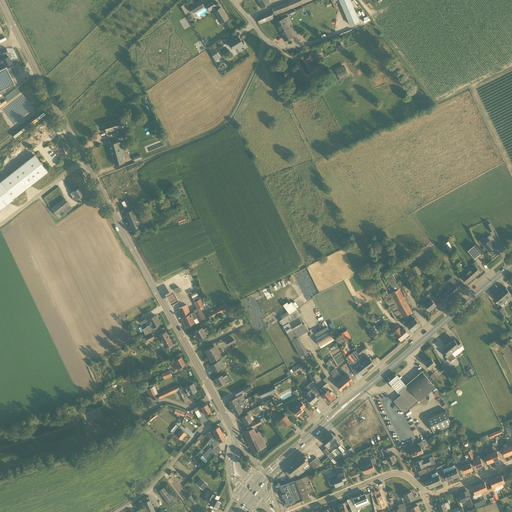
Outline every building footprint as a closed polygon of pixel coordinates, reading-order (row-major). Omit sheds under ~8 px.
[(212,0),(205,4),(209,11),(211,10),(214,15),(216,14),(221,22),(227,18),(221,7),(217,10),(215,7),(216,7),(212,0)] [(275,15),(288,10),(313,0),(291,0),(287,2),(272,8),(275,15)] [(360,21),(350,0),(339,0),(350,25),(360,21)] [(259,25),(275,18),(272,12),(257,19),(259,25)] [(286,23),(284,19),(276,22),(285,41),(294,37),(287,23),(286,23)] [(235,39),(233,36),(225,41),(227,44),(229,43),(233,50),(237,48),(239,52),(247,47),(244,43),(243,43),(239,37),(235,39)] [(209,51),(214,59),(219,56),(214,47),(209,51)] [(8,53),(6,48),(0,51),(0,62),(2,67),(5,65),(6,66),(12,63),(8,56),(8,57),(7,54),(8,53)] [(310,64),(309,62),(308,60),(314,57),(311,52),(305,55),(305,56),(299,59),(307,75),(314,71),(312,68),(313,67),(314,69),(321,65),(317,59),(311,63),(311,64),(310,64)] [(340,79),(349,74),(344,64),(335,69),(340,79)] [(12,67),(7,69),(12,78),(16,76),(17,76),(12,66),(12,67)] [(0,93),(4,92),(3,90),(14,84),(12,78),(7,69),(6,67),(0,70),(0,94),(0,93)] [(103,124),(106,133),(122,128),(120,119),(103,124)] [(122,148),(121,142),(109,145),(112,156),(120,154),(119,149),(122,148)] [(124,155),(122,148),(119,149),(120,154),(112,156),(115,165),(123,163),(121,156),(124,155)] [(12,199),(47,172),(34,155),(0,182),(0,209),(12,199)] [(128,182),(120,187),(122,192),(123,195),(122,196),(124,198),(125,198),(127,202),(138,196),(132,186),(130,187),(128,182)] [(77,199),(83,195),(79,188),(73,191),(76,196),(72,198),(73,201),(77,198),(77,199)] [(56,216),(62,212),(69,206),(70,205),(64,198),(51,209),(56,216)] [(132,230),(140,226),(137,219),(139,218),(135,208),(125,213),(132,230)] [(486,225),(490,232),(494,230),(491,223),(486,225)] [(487,242),(483,245),(485,248),(486,248),(489,251),(495,247),(494,245),(497,242),(491,235),(485,240),(487,242)] [(475,245),(467,251),(475,260),(482,254),(475,245)] [(420,261),(432,253),(427,246),(415,254),(420,261)] [(475,266),(474,264),(460,275),(467,283),(483,270),(478,264),(475,266)] [(416,275),(421,271),(416,265),(411,269),(416,275)] [(408,324),(407,325),(412,332),(421,325),(411,313),(412,312),(404,297),(408,295),(403,286),(400,281),(397,283),(394,277),(393,277),(391,275),(386,277),(394,292),(388,295),(387,291),(382,294),(396,321),(403,317),(408,324)] [(443,294),(440,297),(445,303),(459,290),(452,282),(454,280),(452,277),(447,281),(449,284),(441,292),(443,294)] [(427,291),(432,287),(428,282),(423,286),(427,291)] [(171,288),(164,292),(170,303),(177,299),(171,288)] [(511,292),(511,293),(506,288),(501,292),(505,297),(507,295),(509,298),(511,300),(511,298),(511,292)] [(505,297),(501,292),(495,298),(502,307),(508,302),(511,300),(509,298),(507,295),(505,297)] [(430,311),(436,305),(431,299),(434,297),(430,293),(421,301),(430,311)] [(200,299),(198,295),(192,298),(194,302),(197,309),(193,311),(194,312),(191,314),(186,305),(178,308),(182,318),(181,318),(186,327),(195,322),(193,320),(197,318),(198,321),(205,318),(200,308),(203,306),(200,299)] [(210,320),(229,310),(225,304),(207,313),(210,320)] [(306,317),(301,308),(299,309),(301,313),(299,314),(296,309),(297,309),(296,308),(282,318),(282,319),(280,320),(300,356),(307,352),(298,336),(309,331),(300,316),(302,315),(304,318),(306,317)] [(503,317),(506,315),(502,308),(498,311),(503,317)] [(230,322),(234,320),(230,311),(226,313),(230,322)] [(147,320),(152,328),(160,324),(155,315),(147,320)] [(207,329),(205,326),(201,328),(194,331),(195,332),(192,334),(194,338),(197,336),(199,339),(206,335),(204,331),(207,329)] [(402,330),(399,327),(394,332),(401,341),(409,334),(404,328),(402,330)] [(340,334),(344,341),(351,338),(347,330),(340,334)] [(321,348),(334,340),(328,331),(315,339),(321,348)] [(172,344),(166,332),(158,336),(162,342),(159,344),(162,349),(172,344)] [(145,343),(154,338),(152,334),(143,339),(145,343)] [(457,348),(458,349),(463,345),(458,340),(456,342),(454,340),(449,344),(454,351),(457,348)] [(359,354),(367,349),(363,344),(357,349),(358,350),(357,351),(359,354)] [(450,361),(455,357),(452,353),(454,351),(449,344),(443,349),(445,351),(443,353),(447,358),(450,361)] [(216,350),(214,347),(210,349),(210,348),(205,351),(211,361),(220,356),(217,350),(216,350)] [(161,360),(167,357),(164,351),(158,355),(161,360)] [(368,370),(363,363),(360,360),(356,356),(358,354),(355,351),(351,354),(357,361),(354,364),(353,362),(349,365),(353,372),(357,369),(361,375),(368,370)] [(369,359),(366,356),(363,359),(365,361),(363,363),(368,370),(375,364),(370,358),(369,359)] [(178,368),(185,364),(181,357),(173,361),(175,365),(173,366),(175,370),(178,368)] [(433,372),(435,370),(432,367),(436,364),(431,359),(425,364),(433,372)] [(221,360),(211,366),(215,373),(225,367),(221,360)] [(295,373),(305,366),(302,362),(292,368),(295,373)] [(134,375),(142,372),(140,367),(132,371),(134,375)] [(346,387),(335,374),(337,372),(335,368),(330,372),(333,376),(332,376),(336,381),(338,379),(339,380),(335,384),(337,385),(341,391),(346,387)] [(163,379),(171,376),(169,371),(161,374),(163,379)] [(215,378),(219,386),(229,380),(228,376),(226,372),(215,378)] [(343,378),(337,372),(335,374),(346,387),(350,384),(354,381),(348,375),(343,378)] [(419,400),(435,387),(422,372),(406,385),(407,385),(399,392),(402,395),(394,402),(404,413),(419,400)] [(407,384),(397,373),(389,380),(398,391),(407,384)] [(312,403),(318,398),(314,393),(318,390),(313,381),(307,386),(311,390),(305,395),(308,398),(312,403)] [(197,391),(193,383),(184,388),(185,392),(182,393),(184,397),(187,396),(197,393),(197,391)] [(333,398),(336,396),(332,390),(327,383),(320,388),(323,391),(321,392),(323,394),(322,394),(329,402),(332,400),(331,400),(333,398)] [(167,390),(168,391),(170,395),(176,392),(174,389),(178,388),(177,385),(173,387),(170,388),(167,390)] [(245,385),(233,391),(236,396),(248,389),(245,385)] [(150,397),(155,395),(152,387),(146,389),(150,397)] [(260,398),(271,394),(268,388),(258,392),(260,398)] [(170,395),(168,391),(167,390),(157,394),(159,399),(170,395)] [(231,408),(238,403),(243,401),(240,395),(228,402),(231,408)] [(235,416),(242,411),(239,406),(242,405),(243,406),(246,404),(244,400),(243,401),(238,403),(231,408),(235,416)] [(298,416),(304,411),(302,409),(305,406),(301,401),(295,407),(296,407),(293,410),(298,416)] [(211,411),(207,404),(201,408),(200,406),(193,409),(198,418),(211,411)] [(252,416),(261,411),(258,406),(246,413),(247,414),(242,417),(245,424),(252,420),(254,419),(252,416)] [(430,418),(436,431),(454,423),(448,410),(430,418)] [(191,419),(193,415),(189,413),(189,411),(187,411),(185,416),(191,419)] [(285,426),(291,422),(289,420),(292,418),(286,411),(282,415),(284,417),(280,420),(283,423),(282,423),(283,424),(283,423),(285,426)] [(252,428),(261,423),(259,419),(250,424),(252,428)] [(181,440),(186,433),(175,425),(170,431),(176,435),(181,440)] [(212,438),(215,437),(223,434),(219,426),(212,430),(207,432),(209,436),(214,433),(215,436),(212,438)] [(257,438),(253,429),(244,432),(246,438),(253,452),(266,446),(261,436),(257,438)] [(327,437),(335,447),(340,443),(331,433),(327,437)] [(196,445),(200,441),(204,436),(201,434),(197,438),(197,439),(192,444),(194,446),(195,444),(196,445)] [(220,444),(219,442),(225,439),(223,434),(215,437),(212,438),(214,441),(211,442),(214,447),(220,444)] [(335,447),(327,437),(322,441),(327,447),(328,446),(330,449),(331,448),(333,450),(336,448),(335,447)] [(427,446),(425,441),(415,444),(416,447),(410,449),(413,456),(417,455),(423,452),(421,448),(424,447),(427,446)] [(499,444),(497,445),(500,451),(502,450),(505,457),(511,454),(508,446),(504,448),(503,446),(502,443),(499,444)] [(494,461),(500,459),(497,452),(500,451),(497,445),(493,446),(495,452),(491,454),(494,461)] [(200,458),(206,463),(215,453),(210,448),(206,452),(200,458)] [(326,448),(323,451),(331,460),(335,456),(332,452),(330,453),(326,448)] [(385,454),(383,449),(379,450),(381,456),(382,455),(384,458),(382,459),(384,462),(389,460),(390,464),(396,462),(393,455),(390,456),(389,452),(385,454)] [(491,454),(489,450),(485,452),(484,450),(479,453),(480,455),(479,456),(480,458),(481,459),(485,458),(488,464),(494,461),(491,454)] [(301,464),(304,467),(308,463),(309,462),(307,460),(308,459),(305,455),(304,457),(303,456),(300,459),(303,462),(301,464)] [(369,473),(375,470),(378,468),(374,458),(370,459),(371,462),(362,466),(365,473),(368,472),(369,473)] [(425,466),(431,464),(429,458),(423,460),(423,459),(415,462),(417,469),(425,466)] [(474,461),(476,468),(483,466),(481,459),(480,458),(474,461)] [(300,470),(302,468),(304,467),(301,464),(303,462),(300,459),(295,464),(300,470)] [(453,478),(459,475),(458,472),(461,471),(457,463),(456,460),(453,461),(455,465),(449,468),(450,470),(453,478)] [(473,470),(469,460),(461,463),(465,473),(473,470)] [(300,470),(295,464),(285,472),(290,478),(287,480),(294,478),(301,474),(305,471),(302,468),(300,470)] [(354,477),(359,475),(357,469),(349,473),(351,477),(354,476),(354,477)] [(336,486),(344,483),(343,480),(346,479),(343,470),(336,473),(337,474),(332,476),(334,480),(333,480),(336,486)] [(450,470),(444,473),(447,480),(453,478),(450,470)] [(428,477),(427,476),(425,473),(419,475),(421,478),(423,477),(425,481),(426,480),(430,488),(435,485),(432,477),(429,479),(428,477)] [(435,485),(441,483),(438,475),(432,477),(435,485)] [(496,477),(499,485),(506,482),(508,487),(511,485),(511,484),(510,479),(504,481),(502,475),(496,477)] [(302,478),(308,493),(315,491),(308,476),(302,478)] [(500,489),(500,488),(499,485),(496,477),(489,480),(492,486),(490,487),(491,491),(496,489),(496,491),(500,489)] [(202,488),(206,484),(200,478),(196,483),(202,488)] [(295,481),(294,478),(287,480),(283,483),(283,485),(282,486),(280,487),(288,506),(294,504),(294,503),(303,500),(310,497),(308,493),(302,478),(295,481)] [(487,488),(484,482),(478,485),(481,492),(485,490),(486,493),(491,491),(490,487),(487,488)] [(138,492),(145,487),(142,483),(135,489),(138,492)] [(173,493),(173,494),(167,485),(159,491),(162,495),(170,507),(177,502),(176,500),(177,498),(173,493)] [(483,495),(481,492),(478,485),(472,487),(475,494),(473,495),(474,499),(483,495)] [(380,491),(374,493),(380,507),(386,505),(380,491)] [(408,502),(414,499),(411,491),(401,496),(404,503),(408,501),(408,502)] [(210,504),(216,508),(220,501),(217,500),(219,496),(211,492),(208,499),(211,501),(210,504)] [(464,493),(458,495),(461,503),(465,501),(468,507),(473,505),(469,496),(466,497),(464,493)] [(352,500),(348,501),(351,509),(354,508),(360,506),(360,505),(363,504),(365,510),(371,508),(366,496),(360,499),(360,497),(355,498),(353,499),(352,500),(352,499),(351,499),(352,500)] [(155,511),(148,497),(139,501),(143,509),(134,511),(155,511)] [(444,511),(447,511),(448,511),(447,511),(451,510),(448,502),(445,503),(438,505),(440,510),(439,510),(439,511),(444,511)] [(334,511),(347,511),(343,503),(338,505),(339,508),(334,511)]
